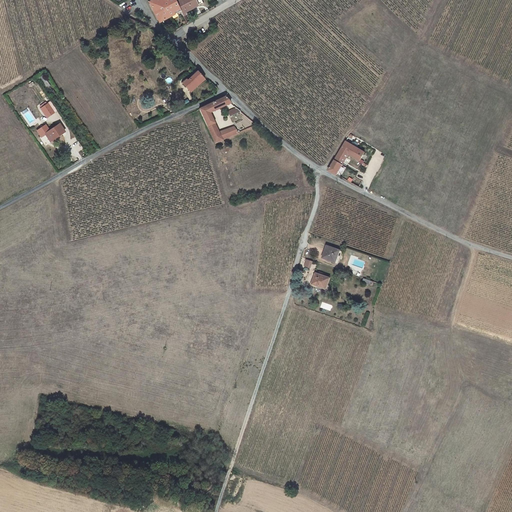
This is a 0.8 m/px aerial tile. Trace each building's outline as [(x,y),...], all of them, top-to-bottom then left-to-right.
[(175,0),(149,0),(148,1),(151,8),(159,21),(181,10),(175,0)] [(201,0),(175,0),(181,10),(180,11),(182,13),(185,12),(203,2),(201,0)] [(182,82),(187,88),(191,84),(194,81),(195,83),(197,85),(205,79),(197,70),(187,80),(186,78),(182,82)] [(209,113),(231,103),(225,97),(199,109),(215,143),(239,133),(234,127),(218,132),(209,113)] [(47,100),(41,103),(46,110),(51,108),(47,100)] [(230,116),(240,111),(236,108),(228,111),(230,116)] [(56,119),(40,129),(50,144),(65,135),(56,119)] [(351,155),(362,161),(367,153),(349,142),(331,171),(339,176),(351,155)] [(329,247),(325,259),(337,263),(341,251),(329,247)] [(317,276),(314,287),(328,292),(331,280),(317,276)]
